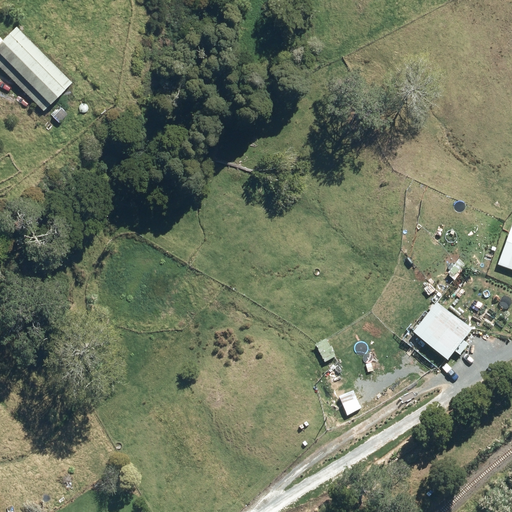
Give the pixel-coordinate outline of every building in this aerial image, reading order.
[(66,89),(73,82),(18,26),(0,44),(0,65),(45,111),(52,104),(53,105),(68,90),(66,89)] [(62,108),(54,117),(60,123),(69,115),(62,108)] [(511,227),(510,227),(497,267),(511,272),(511,227)] [(460,344),(469,333),(441,310),(433,320),(427,316),(411,336),(445,363),(452,355),(456,358),(465,348),(460,344)] [(326,341),(325,339),(319,341),(320,344),(319,344),(328,362),(338,357),(329,339),(326,341)] [(329,366),(337,384),(345,380),(337,362),(329,366)]
